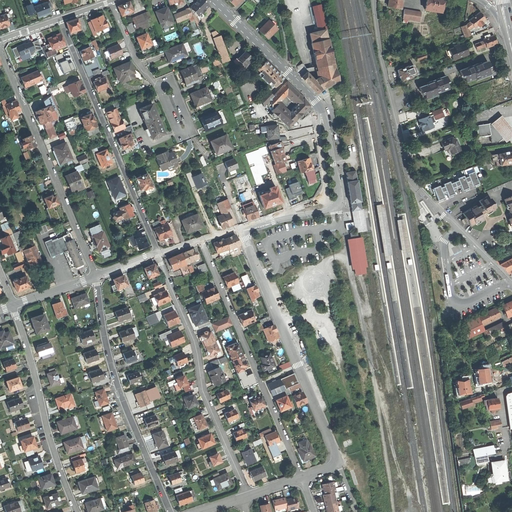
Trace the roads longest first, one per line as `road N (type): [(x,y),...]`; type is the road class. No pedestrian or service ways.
road 1 (residential): [(511,284),(413,188),(375,0)]
road 2 (residential): [(157,253),(246,496)]
road 3 (residential): [(300,477),(200,239)]
road 4 (residential): [(59,19),(157,253)]
road 5 (residential): [(336,461),(243,227)]
road 6 (residential): [(170,511),(113,373),(96,276)]
road 7 (residential): [(0,48),(96,276)]
road 8 (residential): [(75,511),(13,306)]
road 9 (residential): [(321,114),(214,0)]
road 10 (residential): [(286,214),(332,208),(339,199),(321,114)]
road 11 (residential): [(111,2),(136,59),(169,89),(183,124)]
road 12 (residential): [(321,114),(323,194),(286,214)]
